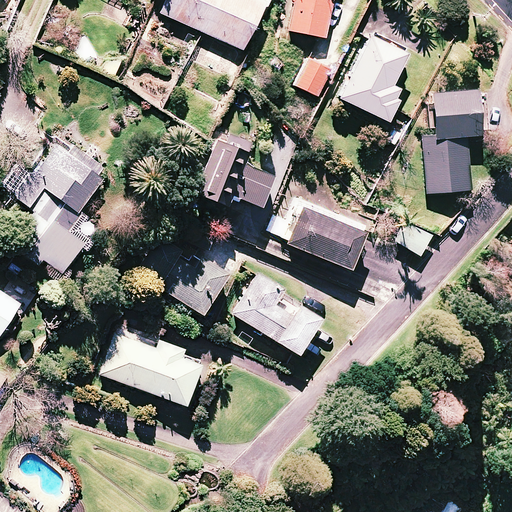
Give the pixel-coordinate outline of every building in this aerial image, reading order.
[(264,1),(261,0),(165,0),(159,14),(241,51),(264,1)] [(331,0),(293,0),(288,31),(323,39),(331,0)] [(405,54),(368,36),(338,100),(386,123),(400,92),(389,87),(405,54)] [(329,71),(308,60),(294,86),(316,97),(329,71)] [(428,82),(415,72),(404,88),(416,97),(428,82)] [(479,136),(476,91),(429,94),(432,138),(421,138),(425,194),(469,191),(465,137),(479,136)] [(82,244),(64,231),(101,179),(96,176),(101,168),(56,135),(12,196),(35,213),(11,246),(37,265),(40,260),(60,274),(82,244)] [(250,143),(227,135),(223,144),(215,141),(196,196),(226,206),(229,197),(259,207),(270,176),(242,165),(250,143)] [(280,218),(273,235),(284,240),(283,242),(348,270),(364,233),(301,206),(293,223),(280,218)] [(194,231),(188,243),(209,254),(215,242),(194,231)] [(158,233),(129,278),(154,295),(158,288),(200,315),(226,275),(200,258),(195,267),(179,257),(183,250),(158,233)] [(282,290),(257,275),(232,315),(296,355),(320,318),(280,293),(282,290)] [(0,334),(19,305),(0,293),(0,334)] [(154,349),(114,335),(99,375),(184,406),(199,365),(178,358),(181,350),(157,341),(154,349)]
